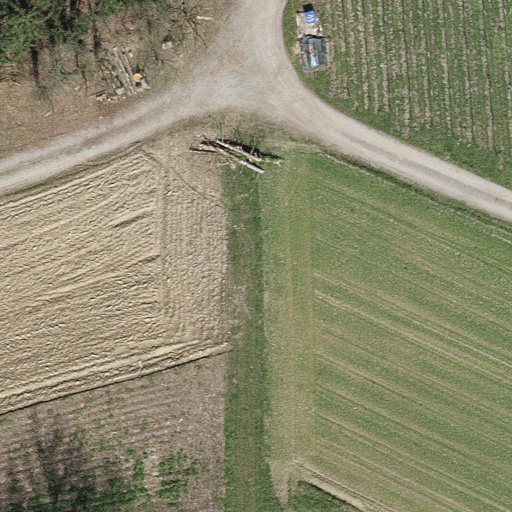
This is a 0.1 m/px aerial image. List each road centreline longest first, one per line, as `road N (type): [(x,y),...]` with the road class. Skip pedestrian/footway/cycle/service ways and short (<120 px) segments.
road 1 (track): [(259,0),(246,71),(511,193)]
road 2 (track): [(0,158),(246,71)]
